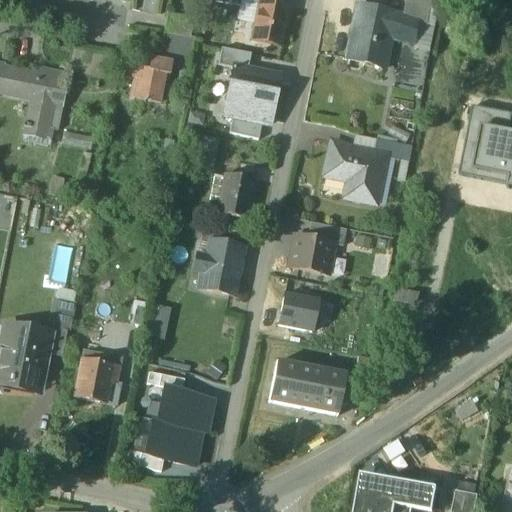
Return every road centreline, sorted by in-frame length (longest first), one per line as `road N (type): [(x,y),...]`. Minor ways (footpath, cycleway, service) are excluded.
road 1 (residential): [(218,506),(314,0)]
road 2 (residential): [(511,331),(366,435),(260,497)]
road 3 (residential): [(202,507),(0,478)]
